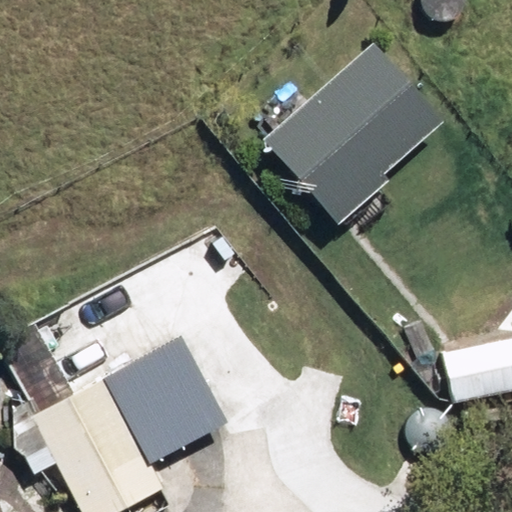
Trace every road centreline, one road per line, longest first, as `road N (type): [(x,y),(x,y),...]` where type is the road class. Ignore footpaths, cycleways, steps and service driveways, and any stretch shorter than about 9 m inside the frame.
road 1 (unknown): [(319,511),(217,316),(196,295),(176,288),(140,298),(68,339)]
road 2 (unknown): [(511,486),(326,511)]
